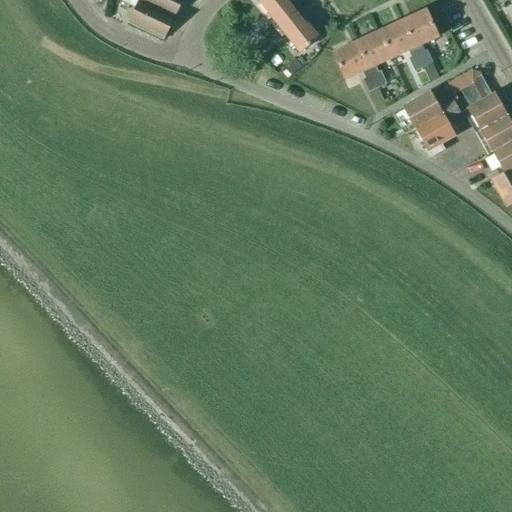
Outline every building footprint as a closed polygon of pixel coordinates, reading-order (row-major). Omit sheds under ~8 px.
[(173,17),(138,0),(118,0),(134,7),(127,22),(162,39),(173,17)] [(138,0),(173,17),(181,0),(138,0)] [(269,23),(275,30),(295,13),(285,1),(286,0),(260,0),(258,2),(272,20),(269,23)] [(424,9),(401,20),(422,67),(431,63),(426,50),(423,51),(420,45),(437,37),(424,9)] [(305,26),(295,13),(275,30),(280,37),(283,34),(298,52),(317,37),(307,24),(305,26)] [(422,67),(401,20),(378,31),(390,58),(407,51),(410,57),(407,58),(413,71),(422,67)] [(374,66),(390,58),(378,31),(355,41),(377,88),(385,84),(379,71),(377,72),(374,66)] [(368,92),(377,88),(355,41),(331,52),(337,64),(344,80),(361,72),(364,78),(362,79),(368,92)] [(298,63),(297,62),(296,60),(279,74),(284,80),(286,79),(301,66),(298,63)] [(447,104),(443,106),(439,101),(435,103),(441,113),(445,121),(459,113),(452,101),(456,99),(453,94),(459,90),(468,107),(491,95),(478,73),(471,71),(443,87),(441,94),(447,104)] [(429,92),(415,99),(402,107),(414,129),(441,113),(435,103),(429,92)] [(491,95),(468,107),(466,109),(478,130),(505,115),(493,93),(491,95)] [(445,121),(441,113),(414,129),(426,151),(453,135),(445,121)] [(511,139),(511,126),(505,115),(478,130),(490,152),(511,139)] [(511,139),(490,152),(502,173),(511,167),(511,139)] [(511,167),(502,173),(490,179),(505,207),(511,202),(511,167)]
